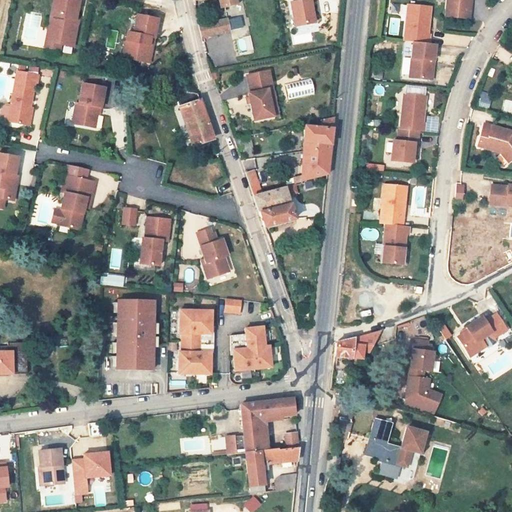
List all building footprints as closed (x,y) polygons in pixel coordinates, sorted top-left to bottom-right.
[(79,0),(53,0),(49,25),(54,26),(51,39),(62,41),(74,44),(78,23),(76,22),(77,17),(79,0)] [(223,0),(226,9),(231,7),(242,5),(240,0),(223,0)] [(294,0),(295,1),(288,2),(293,28),(315,24),(311,2),(318,0),(294,0)] [(449,0),(448,17),(462,18),(463,0),(449,0)] [(463,0),(462,18),(473,20),(475,0),(463,0)] [(410,7),(406,39),(415,40),(431,43),(432,36),(429,35),(433,10),(410,7)] [(136,40),(133,56),(152,60),(155,43),(151,42),(153,34),(156,35),(160,16),(140,12),(137,31),(130,30),(129,39),(136,40)] [(233,17),(204,23),(207,37),(236,30),(233,17)] [(54,26),(49,25),(45,44),(61,47),(62,41),(51,39),(54,26)] [(129,39),(126,55),(133,56),(136,40),(129,39)] [(415,40),(413,75),(432,77),(433,59),(436,60),(436,44),(431,43),(415,40)] [(39,73),(16,68),(7,119),(27,123),(31,104),(35,81),(37,82),(39,73)] [(271,68),(249,73),(253,90),(250,91),(256,117),(281,112),(271,68)] [(79,102),(75,123),(94,126),(98,106),(101,106),(105,86),(83,82),(79,102)] [(195,146),(216,140),(200,96),(177,91),(195,146)] [(407,94),(402,127),(421,130),(424,130),(428,96),(407,94)] [(484,95),(481,104),(490,107),(493,98),(484,95)] [(288,181),(300,178),(330,172),(336,113),(322,115),(322,121),(306,121),(305,172),(287,176),(288,181)] [(511,154),(511,131),(510,131),(510,129),(486,122),(480,144),(488,146),(488,144),(508,149),(511,154)] [(400,142),(394,142),(391,162),(411,165),(413,147),(419,148),(421,130),(402,127),(400,142)] [(488,144),(488,146),(502,150),(511,160),(511,159),(511,154),(508,149),(488,144)] [(17,156),(0,153),(0,197),(4,198),(12,199),(16,183),(13,182),(14,175),(17,156)] [(246,165),(254,189),(263,187),(254,163),(246,165)] [(96,180),(67,173),(62,189),(65,190),(61,208),(57,221),(57,222),(72,226),(73,219),(81,221),(85,206),(87,196),(91,197),(96,180)] [(302,188),(300,178),(288,181),(263,187),(254,189),(265,224),(300,216),(293,190),(302,188)] [(494,181),(492,200),(508,202),(508,200),(511,200),(511,181),(510,181),(510,182),(494,181)] [(385,185),(380,221),(387,221),(403,223),(408,188),(385,185)] [(61,208),(55,206),(51,219),(57,221),(61,208)] [(125,207),(124,222),(135,224),(136,209),(125,207)] [(144,237),(141,263),(160,264),(163,239),(168,240),(170,218),(148,216),(146,237),(144,237)] [(81,221),(73,219),(72,226),(79,228),(81,221)] [(403,223),(387,221),(381,263),(401,266),(406,234),(411,235),(412,224),(403,223)] [(203,261),(208,276),(230,268),(224,254),(228,253),(222,236),(218,237),(215,229),(212,231),(211,225),(197,230),(202,243),(201,244),(205,256),(207,260),(203,261)] [(107,275),(106,284),(115,285),(116,276),(107,275)] [(228,294),(226,308),(241,309),(243,296),(228,294)] [(153,300),(115,300),(114,370),(153,370),(153,300)] [(180,348),(180,369),(212,370),(213,349),(215,349),(216,322),(213,322),(214,306),(181,306),(181,329),(184,329),(183,347),(180,348)] [(481,321),(478,317),(462,327),(463,328),(464,331),(459,334),(454,337),(467,357),(482,346),(478,339),(487,332),(491,337),(503,329),(492,313),(481,321)] [(234,351),(236,367),(272,363),(270,342),(266,342),(264,323),(246,324),(246,330),(231,331),(231,346),(234,345),(234,351)] [(432,327),(442,340),(447,337),(438,323),(432,327)] [(383,329),(336,342),(334,356),(367,356),(383,329)] [(410,395),(438,408),(445,392),(432,386),(434,376),(428,375),(429,367),(436,368),(439,349),(436,348),(437,342),(434,341),(434,338),(420,335),(410,395)] [(5,337),(5,347),(10,347),(10,359),(25,359),(25,337),(5,337)] [(0,368),(11,368),(10,359),(10,347),(5,347),(0,347),(0,368)] [(22,368),(25,368),(25,359),(10,359),(11,368),(22,368)] [(271,419),(302,415),(300,394),(250,401),(248,401),(250,427),(232,427),(233,442),(217,444),(218,447),(233,445),(251,442),(272,440),(271,419)] [(346,403),(342,433),(351,434),(356,403),(346,403)] [(382,457),(378,469),(396,474),(400,461),(416,466),(428,429),(409,423),(402,443),(388,439),(394,419),(375,413),(374,416),(364,452),(382,457)] [(303,436),(302,423),(291,424),(292,437),(303,436)] [(268,457),(304,453),(303,436),(292,437),(272,440),(251,442),(251,461),(268,457)] [(51,483),(70,481),(66,447),(46,448),(48,472),(50,472),(51,483)] [(82,458),(71,459),(75,503),(83,503),(82,495),(88,494),(87,479),(110,477),(108,451),(82,453),(82,458)] [(253,490),(267,488),(268,457),(251,461),(251,467),(253,490)] [(284,486),(302,484),(303,477),(303,470),(283,471),(284,486)]
